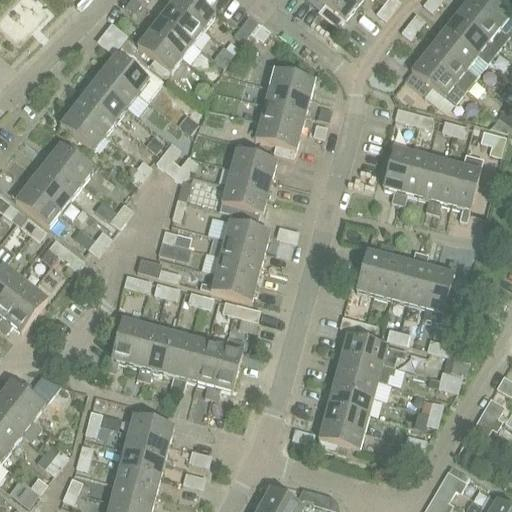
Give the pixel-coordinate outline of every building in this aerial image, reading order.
[(175,0),(170,8),(203,34),(215,20),(189,0),(175,0)] [(338,32),(345,23),(346,24),(357,10),(344,0),(315,0),(325,8),(318,17),(338,32)] [(365,0),(344,0),(357,10),(365,0)] [(384,9),(392,16),(399,7),(391,0),(384,9)] [(438,7),(429,0),(423,9),(431,16),(438,7)] [(470,0),(465,6),(499,33),(510,19),(493,5),(496,0),(470,0)] [(141,7),(132,1),(125,10),(133,17),(141,7)] [(499,33),(465,6),(454,20),(498,55),(509,41),(499,33)] [(170,8),(159,21),(192,48),(203,34),(170,8)] [(392,16),(384,9),(376,18),(385,25),(392,16)] [(408,27),(417,34),(424,25),(415,18),(408,27)] [(257,27),(248,20),(233,39),(242,46),(257,27)] [(498,55),(454,20),(443,33),(487,68),(498,55)] [(159,21),(148,35),(181,62),(192,48),(159,21)] [(417,34),(408,27),(401,36),(410,43),(417,34)] [(268,36),(260,29),(252,38),(261,45),(268,36)] [(487,68),(443,33),(432,47),(476,82),(487,68)] [(170,76),(181,62),(148,35),(136,49),(153,63),(148,69),(164,82),(169,75),(170,76)] [(432,47),(421,61),(465,96),(476,82),(432,47)] [(103,73),(137,99),(146,105),(162,85),(120,52),(115,59),(115,58),(103,73)] [(465,96),(421,61),(411,74),(412,75),(405,84),(424,99),(431,91),(443,102),(454,110),(465,96)] [(103,73),(93,87),(126,113),(137,99),(103,73)] [(268,91),(308,102),(313,85),(273,74),(268,91)] [(93,87),(82,100),(115,126),(126,113),(93,87)] [(511,88),(510,88),(500,100),(511,109),(511,88)] [(308,102),(268,91),(263,108),(304,119),(308,102)] [(82,100),(71,114),(105,140),(115,126),(82,100)] [(263,108),(259,125),(299,136),(304,119),(263,108)] [(511,129),(511,110),(508,108),(498,121),(511,131),(511,129)] [(319,112),(316,123),(327,126),(330,114),(319,112)] [(400,125),(403,114),(398,112),(395,123),(400,125)] [(105,140),(71,114),(60,129),(93,155),(105,140)] [(421,119),(403,114),(400,125),(419,129),(421,119)] [(421,119),(419,129),(430,132),(433,122),(421,119)] [(299,136),(259,125),(254,143),(274,148),(272,156),(292,162),(294,153),(295,154),(299,136)] [(453,138),(456,128),(444,125),(442,136),(453,138)] [(315,128),(311,140),(322,143),(325,131),(315,128)] [(456,128),(453,138),(464,141),(467,131),(456,128)] [(506,142),(483,136),(480,147),(491,150),(489,159),(501,162),(506,142)] [(229,172),(270,183),(275,166),(254,160),(256,152),(237,147),(236,149),(225,146),(219,169),(229,172)] [(171,165),(179,155),(170,148),(155,168),(164,174),(171,165)] [(48,164),(81,189),(92,175),(60,149),(48,164)] [(398,207),(412,155),(394,150),(383,192),(395,195),(392,206),(398,207)] [(418,201),(429,160),(412,155),(398,207),(405,209),(408,199),(418,201)] [(429,160),(418,201),(428,204),(425,215),(433,217),(446,164),(429,160)] [(181,188),(183,185),(196,168),(187,161),(179,171),(179,172),(172,181),(181,188)] [(481,174),(477,173),(479,164),(465,161),(463,169),(452,210),(462,213),(459,224),(467,226),(481,174)] [(37,178),(70,203),(81,189),(48,164),(37,178)] [(452,210),(463,169),(446,164),(433,217),(439,218),(442,208),(452,210)] [(164,174),(172,181),(179,172),(179,171),(171,165),(164,174)] [(141,166),(128,183),(137,190),(151,173),(141,166)] [(225,189),(265,200),(270,183),(229,172),(225,189)] [(70,203),(37,178),(26,191),(59,217),(70,203)] [(190,187),(183,185),(181,188),(176,204),(184,206),(190,187)] [(265,200),(225,189),(220,207),(222,207),(260,217),(261,218),(265,200)] [(59,217),(26,191),(15,206),(48,231),(59,217)] [(0,215),(2,217),(9,208),(0,201),(0,215)] [(179,225),(184,206),(176,204),(171,223),(179,225)] [(222,207),(219,216),(231,219),(258,226),(260,217),(222,207)] [(18,216),(9,208),(2,217),(11,224),(18,216)] [(123,209),(116,217),(125,224),(132,216),(123,209)] [(125,224),(116,217),(109,226),(119,233),(125,224)] [(231,219),(229,226),(256,233),(258,226),(231,219)] [(29,239),(36,230),(27,223),(20,232),(29,239)] [(226,225),(222,243),(263,254),(268,236),(256,233),(229,226),(226,225)] [(45,237),(36,230),(29,239),(38,246),(45,237)] [(164,235),(161,246),(190,253),(173,249),(175,238),(164,235)] [(101,237),(95,245),(104,252),(111,244),(101,237)] [(222,243),(217,260),(259,271),(263,254),(222,243)] [(57,260),(64,252),(55,245),(48,253),(57,260)] [(104,252),(95,245),(88,254),(97,261),(104,252)] [(190,253),(161,246),(158,259),(187,266),(190,253)] [(356,296),(374,300),(387,248),(380,246),(378,257),(367,255),(356,296)] [(374,300),(391,305),(402,264),(392,261),(395,250),(387,248),(374,300)] [(83,267),(64,252),(57,260),(76,276),(83,267)] [(409,309),(422,257),(414,255),(411,266),(402,264),(391,305),(409,309)] [(422,257),(409,309),(426,314),(436,273),(424,270),(427,258),(422,257)] [(213,277),(254,288),(259,271),(217,260),(214,272),(205,270),(204,275),(213,277)] [(157,282),(160,274),(161,268),(140,262),(136,276),(157,282)] [(440,327),(442,318),(444,318),(457,266),(449,264),(446,275),(436,273),(426,314),(433,315),(431,325),(440,327)] [(0,305),(18,282),(5,271),(0,276),(0,305)] [(179,279),(160,274),(157,282),(177,287),(179,279)] [(254,288),(213,277),(209,290),(201,288),(200,293),(250,306),(254,288)] [(126,280),(123,291),(147,297),(150,287),(126,280)] [(0,333),(32,293),(18,282),(0,305),(0,321),(0,322),(0,333)] [(153,299),(164,301),(167,291),(155,288),(153,299)] [(178,294),(167,291),(164,301),(175,304),(178,294)] [(47,304),(32,293),(0,333),(0,335),(5,339),(12,330),(21,337),(47,304)] [(198,310),(200,300),(189,297),(186,308),(198,310)] [(200,300),(198,310),(209,313),(211,303),(200,300)] [(220,317),(232,320),(234,309),(223,306),(220,317)] [(234,309),(232,320),(255,326),(258,315),(252,314),(234,309)] [(364,338),(367,327),(343,321),(340,332),(364,338)] [(128,369),(139,329),(122,324),(107,376),(115,378),(118,366),(128,369)] [(367,327),(364,338),(375,341),(378,330),(367,327)] [(142,385),(156,333),(139,329),(128,369),(138,372),(135,383),(142,385)] [(156,333),(142,385),(148,387),(152,375),(162,378),(173,338),(156,333)] [(398,347),(401,336),(390,333),(387,344),(398,347)] [(412,339),(401,336),(398,347),(409,350),(412,339)] [(173,338),(162,378),(172,381),(169,392),(175,394),(190,342),(173,338)] [(405,356),(346,340),(342,358),(383,369),(394,372),(397,360),(403,362),(405,356)] [(224,352),(210,403),(216,405),(219,394),(230,397),(244,346),(228,341),(225,352),(224,352)] [(195,387),(207,347),(190,342),(175,394),(182,396),(185,385),(195,387)] [(442,347),(431,344),(428,355),(439,358),(442,347)] [(207,347),(195,387),(206,390),(203,401),(210,403),(224,352),(207,347)] [(342,358),(337,375),(378,386),(386,388),(389,377),(394,374),(394,372),(383,369),(342,358)] [(378,386),(337,375),(332,391),(373,403),(378,386)] [(443,376),(441,384),(460,389),(463,381),(443,376)] [(62,391),(42,381),(28,399),(10,385),(0,398),(0,400),(33,426),(44,412),(43,412),(48,405),(50,406),(62,391)] [(496,393),(511,401),(511,398),(511,385),(504,381),(496,393)] [(458,396),(460,389),(441,384),(439,391),(458,396)] [(332,391),(328,408),(369,419),(373,403),(332,391)] [(42,433),(33,426),(0,400),(0,422),(22,440),(31,447),(42,433)] [(483,415),(498,423),(505,411),(491,403),(483,415)] [(430,417),(441,420),(444,409),(433,406),(430,417)] [(328,408),(323,425),(364,436),(369,419),(328,408)] [(88,427),(99,430),(101,419),(91,416),(88,427)] [(441,420),(430,417),(427,429),(438,431),(441,420)] [(127,437),(168,448),(172,430),(131,420),(127,437)] [(0,445),(11,454),(22,440),(0,422),(0,445)] [(359,454),(364,436),(323,425),(319,443),(317,451),(337,456),(339,449),(359,454)] [(471,437),(485,445),(492,433),(478,425),(471,437)] [(96,441),(99,430),(88,427),(85,438),(96,441)] [(122,454),(163,465),(168,448),(127,437),(122,454)] [(408,440),(406,448),(416,450),(425,453),(428,445),(408,440)] [(0,467),(0,468),(11,454),(0,445),(0,467)] [(465,447),(458,459),(472,467),(479,455),(465,447)] [(79,461),(89,464),(92,453),(82,450),(79,461)] [(163,465),(122,454),(118,471),(159,482),(163,465)] [(52,464),(61,471),(68,462),(59,455),(52,464)] [(54,480),(61,471),(52,464),(44,458),(37,467),(54,480)] [(89,464),(79,461),(76,472),(86,475),(89,464)] [(159,482),(118,471),(114,488),(155,499),(159,482)] [(30,492),(39,499),(46,489),(37,483),(30,492)] [(67,494),(77,498),(82,487),(72,483),(67,494)] [(448,507),(449,506),(456,495),(442,487),(434,499),(448,507)] [(151,511),(155,499),(114,488),(109,505),(135,511),(151,511)] [(39,499),(30,492),(23,501),(32,508),(39,499)] [(77,498),(67,494),(62,504),(73,509),(77,498)] [(259,511),(300,511),(301,511),(269,494),(259,511)] [(302,494),(297,505),(313,509),(316,497),(302,494)]
